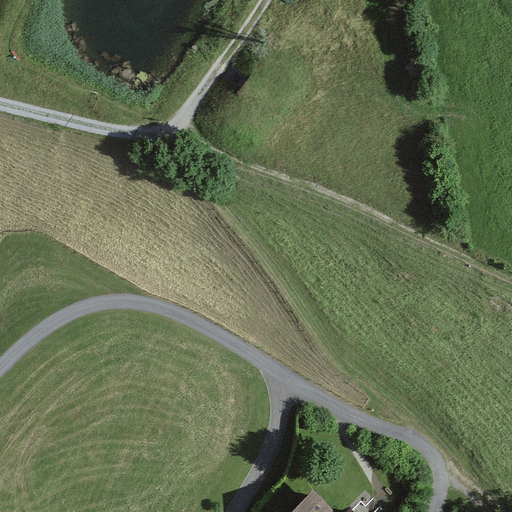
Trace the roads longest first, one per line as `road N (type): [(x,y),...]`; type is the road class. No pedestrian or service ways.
road 1 (track): [(0,106),(135,137),(181,132)]
road 2 (track): [(181,132),(260,0)]
